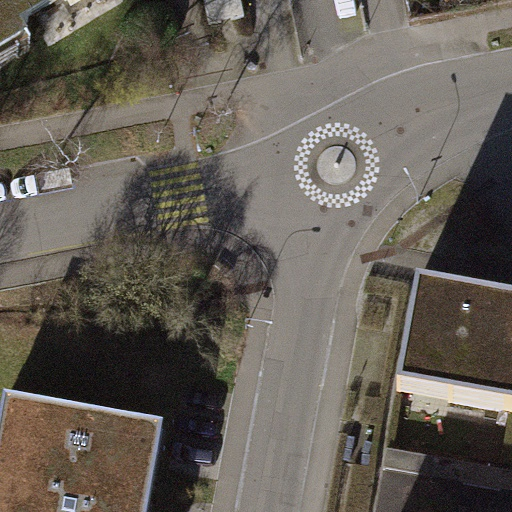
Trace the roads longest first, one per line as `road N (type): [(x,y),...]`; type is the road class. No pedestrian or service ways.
road 1 (residential): [(323,165),(268,511)]
road 2 (residential): [(323,165),(0,218)]
road 3 (residential): [(511,82),(410,114),(323,165)]
